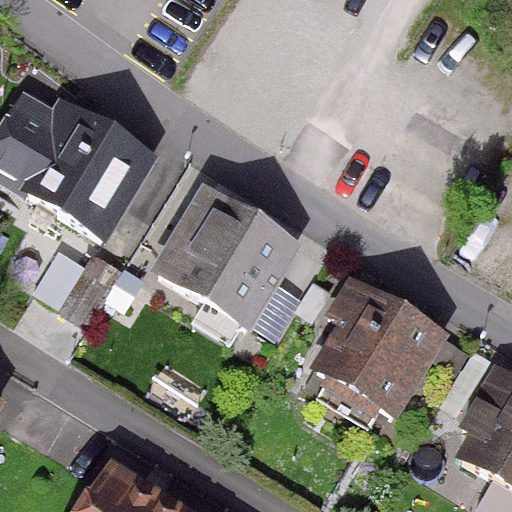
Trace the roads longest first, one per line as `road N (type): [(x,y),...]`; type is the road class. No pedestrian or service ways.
road 1 (residential): [(511,345),(11,0)]
road 2 (residential): [(268,511),(0,345)]
